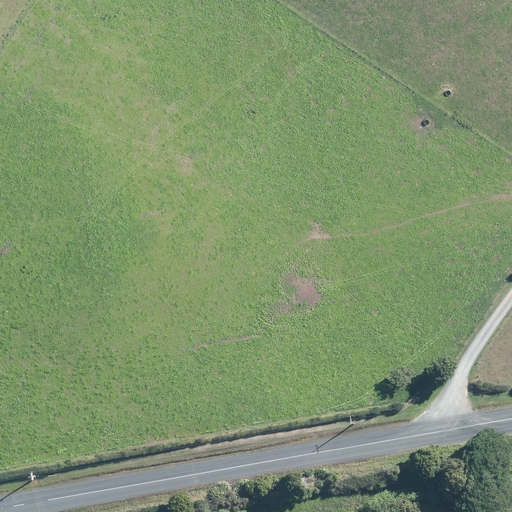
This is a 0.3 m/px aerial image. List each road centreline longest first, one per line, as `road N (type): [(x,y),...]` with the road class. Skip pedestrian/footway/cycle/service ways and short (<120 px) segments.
road 1 (unclassified): [(450,430),(0,510)]
road 2 (unclassified): [(450,430),(459,375),(511,294)]
